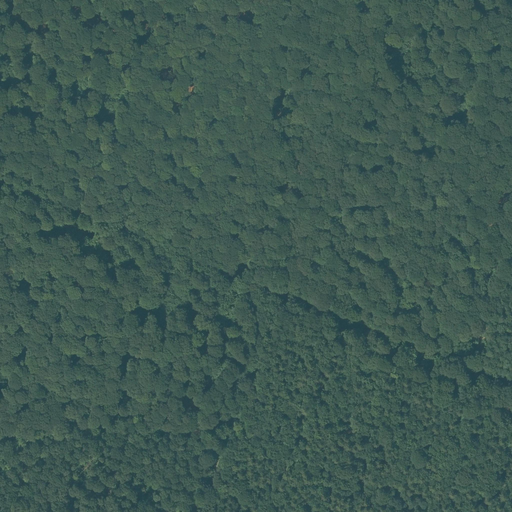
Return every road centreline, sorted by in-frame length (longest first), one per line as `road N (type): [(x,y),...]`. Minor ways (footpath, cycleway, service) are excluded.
road 1 (track): [(286,287),(0,178)]
road 2 (track): [(511,378),(286,287)]
road 3 (track): [(286,287),(197,511)]
road 4 (track): [(0,432),(87,422),(236,422)]
